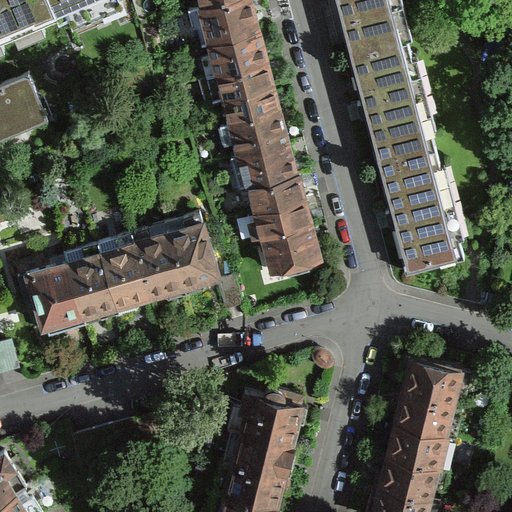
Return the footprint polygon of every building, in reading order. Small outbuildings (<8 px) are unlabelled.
[(0,0),(0,34),(58,10),(53,0),(0,0)] [(93,0),(53,0),(58,10),(59,14),(93,0)] [(194,25),(205,22),(209,39),(257,26),(250,0),(211,0),(201,3),(189,6),(194,25)] [(343,0),(356,50),(407,37),(407,36),(412,35),(407,17),(395,20),(389,0),(343,0)] [(212,52),(201,55),(206,73),(266,58),(260,34),(257,26),(209,39),(212,52)] [(412,56),(407,37),(356,50),(349,52),(361,99),(357,100),(359,107),(361,115),(365,114),(377,160),(436,145),(431,126),(423,128),(419,113),(431,110),(421,70),(409,73),(405,58),(412,56)] [(207,98),(206,99),(224,95),(272,82),(267,63),(266,58),(206,73),(200,75),(201,76),(207,98)] [(0,136),(48,116),(29,70),(0,81),(0,136)] [(272,82),(224,95),(230,119),(278,106),(274,87),(272,82)] [(278,106),(230,119),(238,151),(287,138),(281,114),(278,106)] [(238,151),(247,183),(249,182),(295,170),(288,144),(287,138),(238,151)] [(441,164),(436,145),(377,160),(390,207),(386,208),(387,215),(390,223),(394,222),(406,269),(464,254),(459,234),(452,236),(448,221),(460,218),(449,178),(437,181),(433,166),(441,164)] [(295,170),(249,182),(255,207),(304,194),(299,175),(297,169),(295,170)] [(255,207),(262,231),(264,231),(310,219),(305,200),(304,194),(255,207)] [(205,280),(204,280),(203,275),(218,270),(199,208),(165,218),(186,290),(190,289),(202,285),(204,284),(204,283),(205,282),(206,282),(205,280)] [(150,290),(164,286),(166,292),(164,292),(165,293),(166,294),(167,294),(168,295),(171,294),(186,290),(165,218),(164,218),(132,228),(150,290)] [(310,219),(264,231),(273,266),(287,262),(289,271),(308,266),(305,257),(319,254),(312,225),(310,219)] [(137,300),(135,294),(150,290),(132,228),(98,238),(119,310),(123,308),(135,305),(137,304),(137,303),(138,301),(138,300),(137,300)] [(119,310),(98,238),(64,248),(65,251),(85,319),(91,318),(119,310)] [(65,251),(46,257),(47,262),(18,271),(25,297),(35,294),(43,321),(46,320),(49,330),(57,327),(85,319),(65,251)] [(218,276),(226,304),(242,299),(234,271),(218,276)] [(0,339),(0,357),(3,369),(19,364),(11,336),(0,339)] [(399,377),(398,385),(453,398),(456,386),(467,389),(471,369),(460,366),(461,365),(405,352),(399,377)] [(234,400),(228,423),(231,424),(293,439),(295,432),(298,418),(304,420),(308,403),(302,402),(302,400),(300,399),(303,391),(274,384),(273,384),(270,385),(269,385),(268,386),(266,388),(266,389),(265,391),(245,386),(241,402),(234,400)] [(398,409),(396,418),(456,433),(460,413),(449,411),(453,398),(398,385),(394,399),(400,400),(398,409)] [(163,437),(155,410),(137,416),(145,441),(163,437)] [(137,416),(137,413),(116,419),(111,420),(120,449),(145,442),(145,441),(137,416)] [(456,433),(396,418),(390,441),(388,449),(439,462),(442,448),(451,451),(456,433)] [(96,425),(92,426),(101,455),(120,449),(111,420),(96,425)] [(231,424),(223,455),(290,472),(292,467),(298,442),(293,440),(293,439),(231,424)] [(81,460),(101,455),(92,426),(77,430),(73,432),(81,460)] [(26,481),(4,447),(0,449),(0,497),(15,488),(26,481)] [(384,467),(378,465),(376,472),(374,479),(429,493),(432,481),(443,483),(448,464),(439,462),(388,449),(384,467)] [(223,455),(215,487),(277,502),(279,496),(282,484),(287,485),(290,472),(223,455)] [(429,493),(374,479),(367,506),(365,511),(436,511),(437,508),(426,505),(429,493)] [(277,504),(277,502),(215,487),(208,511),(280,511),(282,505),(277,504)] [(22,499),(15,489),(15,488),(0,497),(0,511),(39,511),(43,510),(32,493),(22,499)]
